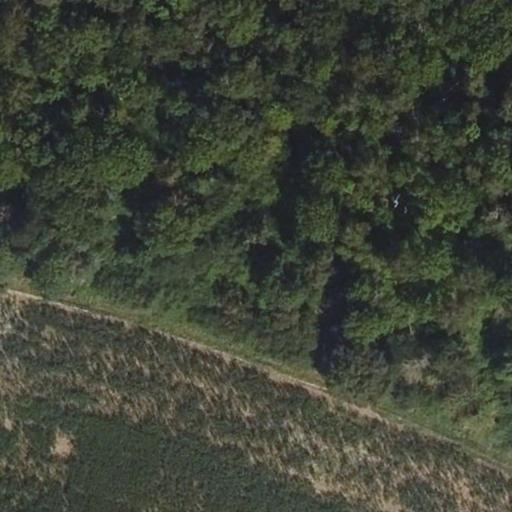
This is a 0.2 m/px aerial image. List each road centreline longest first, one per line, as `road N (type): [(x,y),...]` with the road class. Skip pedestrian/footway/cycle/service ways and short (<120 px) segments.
road 1 (track): [(511,458),(353,390),(0,282)]
road 2 (track): [(367,0),(344,61),(277,176)]
